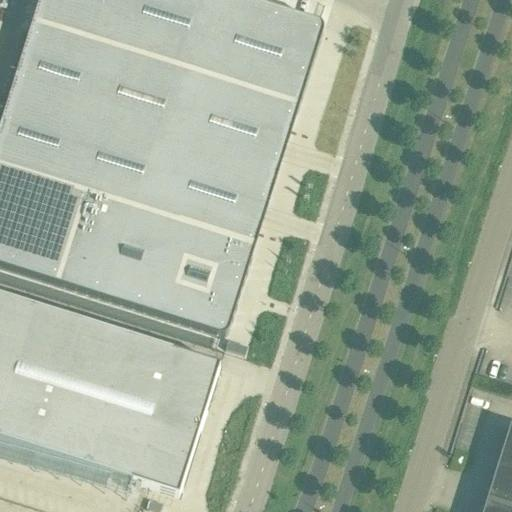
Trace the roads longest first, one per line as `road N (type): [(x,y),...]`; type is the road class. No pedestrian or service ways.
road 1 (secondary): [(472,0),(301,511)]
road 2 (secondary): [(339,511),(506,0)]
road 3 (unclassified): [(400,0),(247,511)]
road 4 (unclassified): [(410,511),(511,190)]
